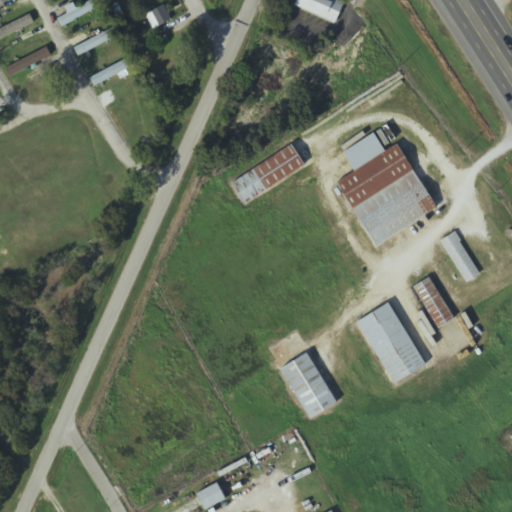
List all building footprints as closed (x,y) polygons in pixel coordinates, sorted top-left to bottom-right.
[(93,0),(58,20),(62,28),(102,6),(98,0),(93,0)] [(305,10),(309,0),(338,0),(354,7),(345,28),(305,10)] [(172,19),(163,6),(146,18),(155,31),(172,19)] [(0,40),(34,24),(30,15),(0,29),(0,40)] [(73,48),(77,57),(117,39),(113,30),(73,48)] [(5,69),(10,78),(52,58),(47,48),(5,69)] [(90,79),(94,87),(135,66),(131,58),(90,79)] [(396,143),(436,209),(375,246),(335,180),(353,169),(342,150),(372,132),(383,150),(396,143)] [(290,143),(304,164),(244,203),(230,182),(290,143)] [(465,281),(440,240),(455,230),(460,239),(458,240),(478,273),(465,281)] [(428,276),(453,317),(437,327),(412,286),(428,276)] [(387,302),(424,363),(393,382),(356,321),(387,302)] [(305,351),(336,401),(309,418),(279,368),(305,351)] [(205,511),(206,511),(227,500),(218,484),(197,496),(205,511)]
